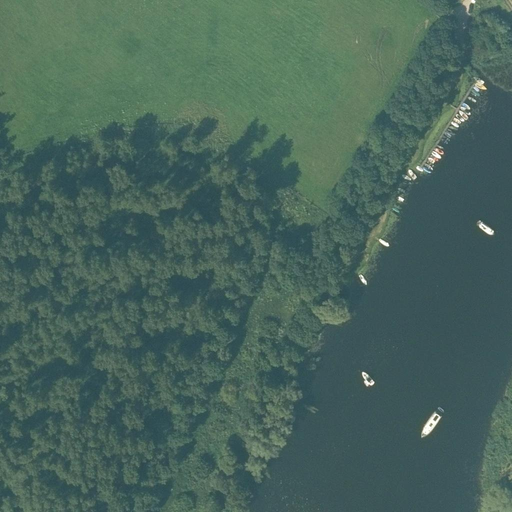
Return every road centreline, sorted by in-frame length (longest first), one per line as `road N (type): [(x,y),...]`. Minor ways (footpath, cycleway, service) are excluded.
road 1 (track): [(153,511),(276,234),(326,217),(437,12),(464,11)]
road 2 (track): [(351,263),(442,100)]
